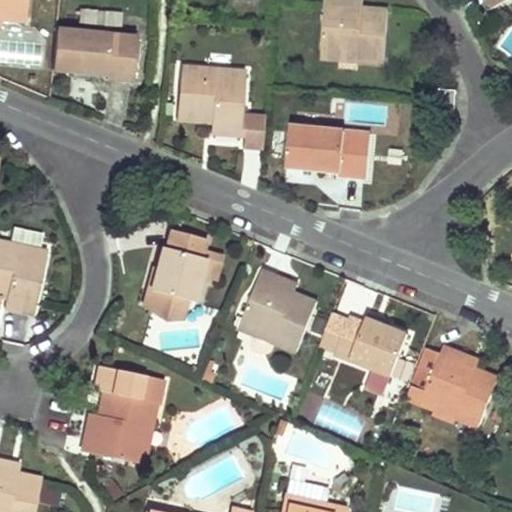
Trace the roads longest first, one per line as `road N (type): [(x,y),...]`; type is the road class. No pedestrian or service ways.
road 1 (residential): [(398,263),(33,113)]
road 2 (residential): [(33,113),(79,184),(100,270),(97,293),(70,340),(14,382)]
road 3 (residential): [(499,149),(470,66),(435,0)]
road 4 (residential): [(398,263),(422,221),(499,149)]
road 5 (residential): [(511,309),(398,263)]
